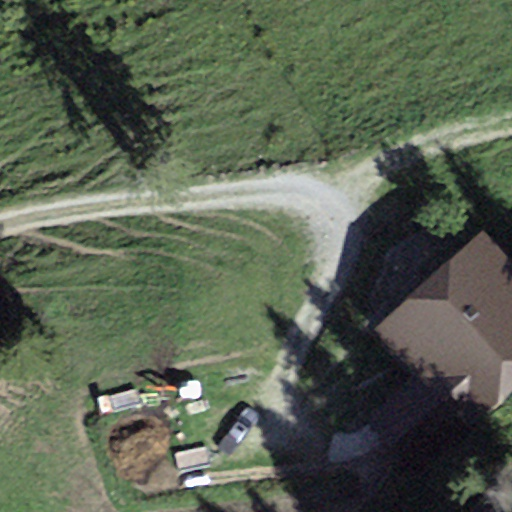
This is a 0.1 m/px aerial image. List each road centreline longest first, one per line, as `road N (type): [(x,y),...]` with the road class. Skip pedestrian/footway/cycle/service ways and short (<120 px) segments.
road 1 (track): [(326,448),(302,416),(296,370),(325,278),(325,221),(300,196),(247,186),(22,216),(0,227)]
road 2 (track): [(511,116),(332,175),(300,196)]
